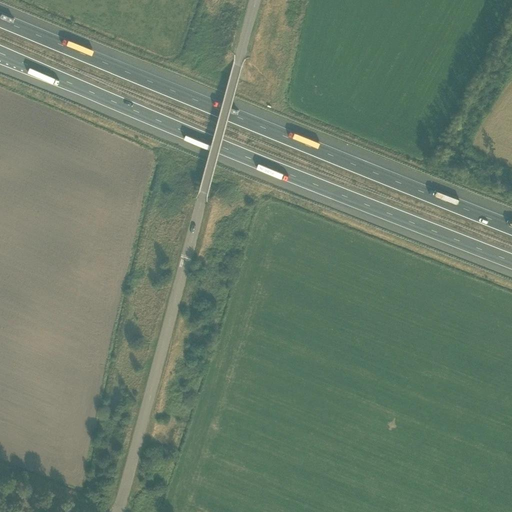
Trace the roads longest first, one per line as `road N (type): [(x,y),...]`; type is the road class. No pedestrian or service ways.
road 1 (motorway): [(0,53),(511,260)]
road 2 (motorway): [(511,224),(0,18)]
road 3 (unclassified): [(117,511),(255,0)]
